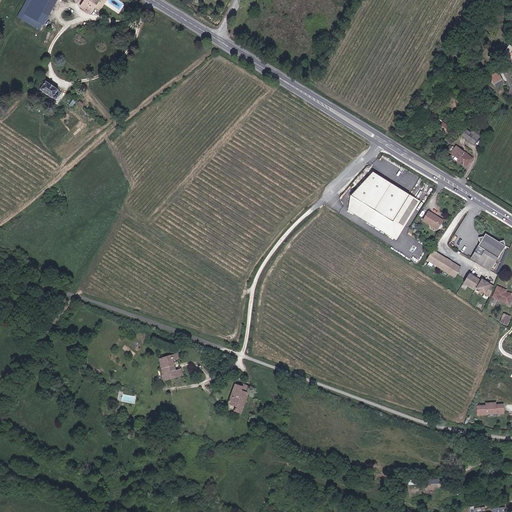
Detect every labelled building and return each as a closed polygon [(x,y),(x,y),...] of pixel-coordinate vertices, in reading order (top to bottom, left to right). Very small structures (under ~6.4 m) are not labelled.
[(50,11),(32,0),(22,17),(40,28),(50,11)] [(56,0),(32,0),(50,11),(56,0)] [(85,0),(81,6),(90,12),(98,0),(85,0)] [(502,83),(497,73),(488,77),(493,87),(502,83)] [(55,99),(58,94),(55,92),(57,88),(45,79),(39,88),(55,99)] [(471,133),(466,129),(461,134),(474,144),(478,138),(481,135),(474,130),(471,133)] [(464,167),(471,158),(455,146),(450,153),(457,159),(456,161),(464,167)] [(393,238),(400,227),(402,224),(417,201),(408,195),(396,187),(369,170),(353,194),(344,207),(366,221),(384,233),(393,238)] [(436,228),(441,219),(426,210),(421,219),(436,228)] [(484,238),(478,247),(471,259),(491,271),(506,247),(505,244),(502,241),(499,242),(490,237),(484,238)] [(431,249),(424,260),(453,277),(459,267),(431,249)] [(468,273),(462,282),(474,289),(479,280),(468,273)] [(481,279),(475,287),(488,295),(492,286),(481,279)] [(496,287),(492,298),(507,304),(511,295),(503,291),(503,290),(496,287)] [(168,375),(165,376),(163,377),(165,381),(185,375),(183,369),(178,371),(175,360),(180,359),(179,354),(160,359),(162,365),(165,364),(168,375)] [(244,388),(236,384),(229,404),(236,406),(234,411),(241,414),(248,396),(242,394),(244,388)] [(476,415),(485,415),(485,418),(495,418),(495,414),(494,410),(497,410),(497,415),(502,415),(502,406),(497,406),(497,407),(494,407),(494,404),(484,404),(484,406),(475,406),(476,415)]
